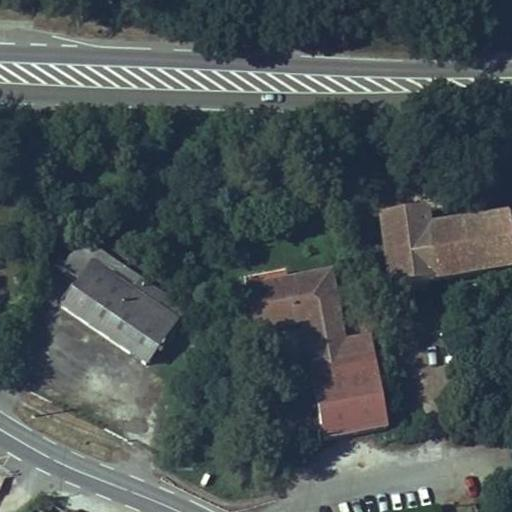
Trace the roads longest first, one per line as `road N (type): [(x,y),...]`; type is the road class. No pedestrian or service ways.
road 1 (primary): [(0,92),(318,102),(450,82)]
road 2 (primary): [(450,82),(0,53)]
road 3 (residential): [(300,511),(489,472),(510,439)]
road 4 (secondary): [(176,511),(84,477),(0,428)]
